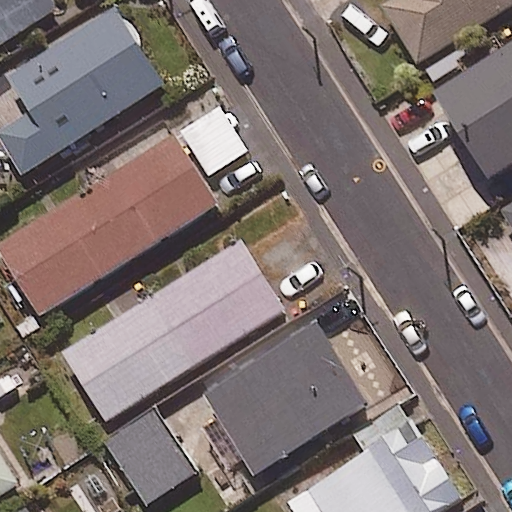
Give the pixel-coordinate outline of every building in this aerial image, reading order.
[(0,0),(0,50),(67,8),(61,0),(0,0)] [(511,0),(399,0),(401,1),(383,13),(418,70),(511,11),(511,0)] [(171,84),(122,7),(13,76),(35,111),(0,133),(27,175),(171,84)] [(511,55),(436,102),(491,191),(511,177),(511,55)] [(227,107),(2,246),(45,316),(227,204),(211,178),(255,150),(227,107)] [(511,210),(502,216),(511,231),(511,210)] [(293,311),(248,240),(68,352),(113,423),(293,311)] [(377,403),(326,323),(210,397),(261,477),(377,403)] [(443,511),(467,497),(419,421),(416,424),(402,402),(357,431),(371,454),(292,503),(297,511),(443,511)] [(200,473),(159,410),(109,442),(150,505),(200,473)] [(0,500),(26,484),(0,442),(0,500)]
